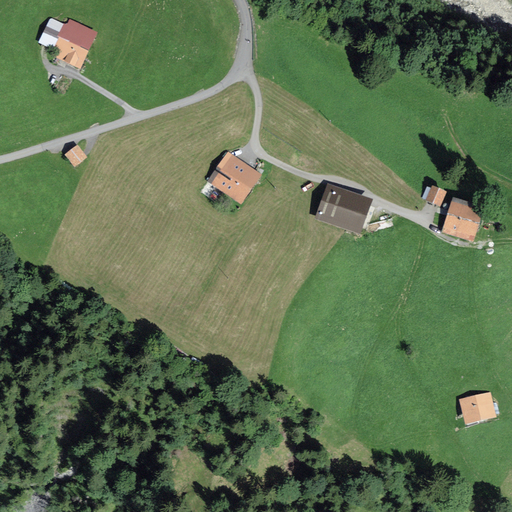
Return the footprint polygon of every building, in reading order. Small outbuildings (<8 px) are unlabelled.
[(41,43),(52,48),(50,52),(59,56),(61,51),(69,55),(67,60),(77,64),(92,32),(71,22),(68,29),(51,21),(41,43)] [(66,154),(74,164),(84,156),(77,146),(66,154)] [(235,163),(219,185),(239,199),(255,177),(235,163)] [(427,199),(439,204),(444,193),(433,188),(427,199)] [(327,190),(318,214),(357,228),(366,204),(327,190)] [(462,236),(468,238),(477,209),(450,201),(443,227),(447,228),(446,232),(462,237),(462,236)] [(460,398),(465,421),(495,414),(493,404),(489,405),(487,396),(474,399),(473,395),(460,398)]
